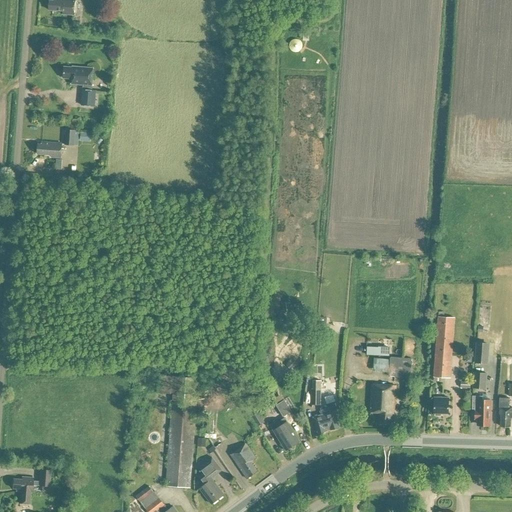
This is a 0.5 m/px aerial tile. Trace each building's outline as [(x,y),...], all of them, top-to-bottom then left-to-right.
[(75,1),(68,0),(54,0),(54,1),(50,1),(49,10),(63,11),(63,15),(74,15),(75,1)] [(96,92),(91,91),(93,69),(65,67),(63,78),(72,79),(71,84),(83,85),(83,90),(82,90),(81,105),(95,106),(96,92)] [(64,146),(74,147),(75,131),(66,130),(64,146)] [(84,140),(94,140),(94,130),(84,130),(84,140)] [(41,142),(41,144),(38,144),(37,154),(51,155),(51,158),(60,158),(62,144),(41,142)] [(450,378),(455,318),(438,316),(433,377),(450,378)] [(486,363),(487,343),(477,343),(476,363),(486,363)] [(388,357),(389,347),(366,346),(365,355),(388,357)] [(410,378),(411,359),(390,357),(388,377),(410,378)] [(292,359),(286,365),(291,370),(297,364),(292,359)] [(486,389),(487,373),(475,373),(474,388),(486,389)] [(198,378),(174,376),(159,375),(158,393),(173,395),(166,486),(190,488),(198,378)] [(320,406),(321,381),(313,381),(313,389),(312,389),(311,405),(320,406)] [(394,409),(395,409),(396,386),(372,384),(370,413),(379,413),(378,424),(391,425),(392,414),(394,414),(394,409)] [(481,426),(490,426),(491,411),(490,411),(490,400),(483,400),(483,396),(473,396),(472,409),(476,409),(476,411),(475,411),(475,419),(478,419),(478,422),(481,422),(481,426)] [(441,416),(441,414),(448,414),(449,398),(434,398),(434,413),(435,413),(435,416),(441,416)] [(511,415),(511,407),(509,407),(510,398),(499,398),(499,407),(500,408),(499,415),(501,415),(501,426),(510,427),(510,418),(511,418),(511,415)] [(292,412),(284,400),(276,406),(283,417),(292,412)] [(322,415),(314,417),(318,433),(320,434),(323,434),(324,432),(340,428),(335,411),(338,410),(335,402),(327,404),(327,407),(321,409),(322,415)] [(265,422),(258,411),(251,416),(258,426),(265,422)] [(300,442),(285,418),(278,422),(277,421),(270,425),(273,430),(273,431),(286,451),(300,442)] [(213,433),(213,420),(207,420),(207,433),(204,433),(204,438),(215,439),(215,433),(213,433)] [(230,455),(247,479),(257,471),(251,462),(256,459),(246,444),(230,455)] [(204,473),(201,475),(199,476),(206,484),(200,489),(212,504),(223,495),(212,479),(212,480),(211,479),(223,470),(213,457),(200,467),(204,473)] [(39,481),(33,481),(33,478),(22,477),(21,480),(13,479),(12,488),(16,489),(15,491),(20,492),(19,504),(29,504),(30,492),(32,492),(32,485),(49,486),(50,470),(40,469),(39,481)] [(154,492),(149,486),(136,496),(148,511),(176,511),(173,507),(168,511),(154,492)]
